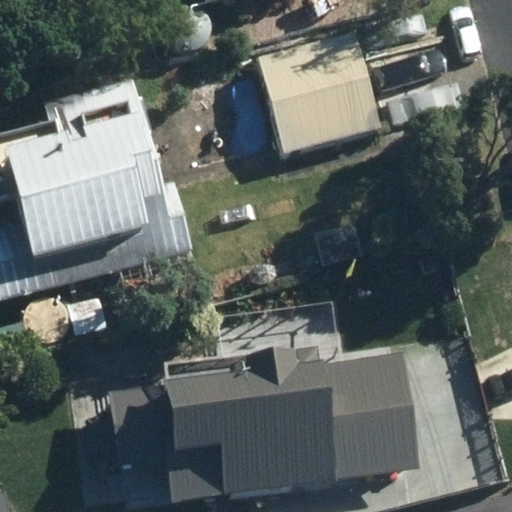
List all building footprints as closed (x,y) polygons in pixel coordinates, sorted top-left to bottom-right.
[(301,0),(182,0),(184,7),(196,4),(201,23),(301,0)] [(0,34),(0,108),(17,104),(0,34)] [(282,170),(379,142),(353,44),(254,72),(282,170)] [(0,319),(191,270),(172,200),(159,204),(146,155),(149,154),(138,114),(133,115),(129,97),(61,115),(64,130),(47,135),(50,143),(0,155),(0,221),(11,219),(17,243),(0,247),(0,319)] [(319,276),(361,266),(352,232),(310,242),(319,276)] [(23,344),(60,334),(54,315),(19,324),(23,344)] [(167,511),(245,511),(417,488),(398,353),(327,363),(329,378),(318,379),(316,365),(209,380),(213,405),(159,413),(170,484),(164,486),(167,511)] [(105,408),(115,486),(163,480),(154,401),(105,408)]
